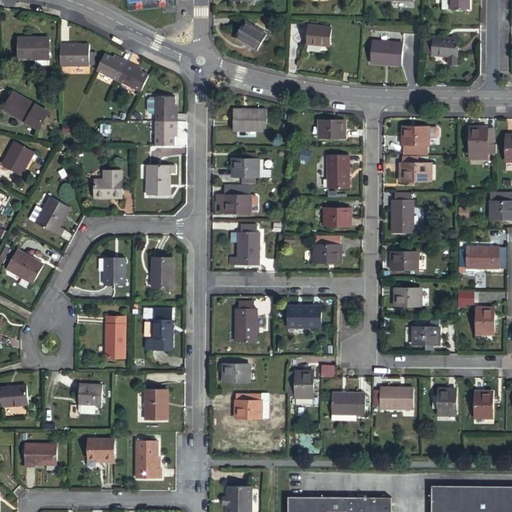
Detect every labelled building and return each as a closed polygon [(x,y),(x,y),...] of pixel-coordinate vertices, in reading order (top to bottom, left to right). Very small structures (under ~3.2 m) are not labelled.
[(465,0),(439,0),(439,9),(465,9),(465,0)] [(265,34),(242,20),(233,37),(255,50),(265,34)] [(329,29),(306,29),(306,49),(329,49),(329,29)] [(48,39),(18,38),(19,57),(48,58),(48,39)] [(457,65),(458,40),(432,40),(432,42),(424,42),(424,55),(432,56),(432,58),(441,59),(441,57),(449,57),(449,65),(457,65)] [(90,44),(61,44),(61,65),(89,65),(90,63),(89,50),(90,44)] [(403,45),(372,45),(372,65),(402,67),(403,45)] [(112,57),(103,52),(95,68),(117,80),(125,63),(112,57)] [(125,63),(127,60),(114,54),(112,57),(125,63)] [(140,67),(127,60),(125,63),(139,70),(140,67)] [(125,63),(117,80),(138,91),(147,74),(139,70),(125,63)] [(0,106),(19,116),(26,101),(2,89),(0,93),(0,106)] [(156,110),(157,117),(175,117),(175,102),(175,93),(156,94),(156,95),(150,95),(148,97),(148,108),(150,110),(156,110)] [(28,98),(26,101),(19,116),(17,119),(32,126),(42,106),(28,98)] [(263,107),(233,107),(233,129),(263,129),(263,107)] [(157,143),(176,142),(175,132),(175,117),(157,117),(157,143)] [(342,120),(315,120),(315,138),(342,139),(342,120)] [(425,126),(398,126),(398,145),(399,145),(424,145),(425,145),(425,126)] [(481,126),(463,126),(463,159),(482,159),(482,153),(492,153),(492,143),(488,143),(482,143),(481,128),(481,126)] [(511,132),(500,132),(499,159),(511,159),(511,132)] [(32,154),(15,144),(3,166),(20,175),(32,154)] [(424,145),(399,145),(399,154),(424,154),(424,145)] [(347,154),(326,154),(326,188),(346,188),(347,154)] [(258,155),(232,155),(232,173),(258,173),(258,155)] [(175,163),(152,163),(152,192),(175,193),(175,163)] [(424,164),(397,164),(397,181),(425,182),(424,164)] [(120,196),(120,169),(102,169),(102,177),(93,177),(93,196),(120,196)] [(511,218),(511,190),(483,189),(484,217),(511,218)] [(407,191),(392,191),(392,201),(407,201),(407,191)] [(250,192),(224,192),(224,208),(250,209),(250,192)] [(72,208),(51,198),(37,225),(62,238),(66,230),(61,228),(65,218),(66,218),(72,208)] [(392,201),(389,201),(388,232),(410,233),(410,201),(407,201),(392,201)] [(348,206),(322,206),(322,224),(347,224),(348,206)] [(257,260),(257,229),(235,229),(235,260),(257,260)] [(337,244),(312,243),(312,261),(337,261),(337,244)] [(493,269),(493,247),(463,246),(462,276),(471,276),(471,268),(493,269)] [(46,267),(19,252),(8,271),(35,286),(46,267)] [(415,253),(388,252),(388,268),(414,269),(415,253)] [(125,257),(104,257),(104,285),(126,285),(125,257)] [(173,257),(154,257),(154,287),(174,287),(173,257)] [(417,289),(391,289),(391,306),(416,306),(417,289)] [(470,291),(455,291),(455,304),(470,304),(470,291)] [(319,306),(286,306),(286,328),(319,328),(319,306)] [(254,309),(238,309),(235,308),(235,342),(256,342),(257,308),(254,309)] [(490,309),(471,310),(470,336),(489,336),(490,309)] [(125,317),(106,317),(106,359),(125,359),(125,317)] [(172,319),(153,319),(153,349),(172,350),(172,319)] [(437,326),(409,326),(409,343),(424,344),(423,349),(432,349),(432,344),(437,344),(437,326)] [(321,374),(333,375),(333,369),(327,369),(327,365),(321,364),(321,374)] [(251,366),(224,366),(224,384),(250,384),(251,366)] [(313,398),(313,371),(297,371),(297,399),(313,398)] [(410,385),(382,385),(382,388),(382,405),(382,407),(410,408),(410,385)] [(100,406),(100,386),(77,386),(77,406),(78,406),(78,412),(80,414),(94,414),(94,406),(100,406)] [(382,388),(372,388),(372,405),(382,405),(382,388)] [(451,388),(433,388),(433,414),(450,413),(451,388)] [(28,409),(27,390),(2,392),(3,411),(28,409)] [(169,391),(147,391),(147,422),(169,422),(169,391)] [(360,392),(330,391),(330,419),(346,419),(346,413),(354,413),(360,413),(360,392)] [(491,392),(474,393),(474,418),(491,418),(491,392)] [(237,394),(237,402),(269,403),(269,394),(237,394)] [(269,403),(237,402),(237,421),(269,422),(269,403)] [(221,413),(225,425),(231,423),(228,411),(221,413)] [(88,460),(98,460),(105,460),(105,463),(114,463),(114,440),(88,440),(88,460)] [(158,470),(158,442),(137,442),(137,480),(161,480),(161,469),(158,470)] [(57,466),(57,445),(25,445),(25,468),(35,468),(36,466),(57,466)] [(228,486),(228,496),(228,504),(227,511),(250,511),(250,485),(228,486)] [(511,511),(511,485),(428,485),(427,511),(511,511)] [(389,511),(389,497),(286,496),(285,511),(389,511)]
